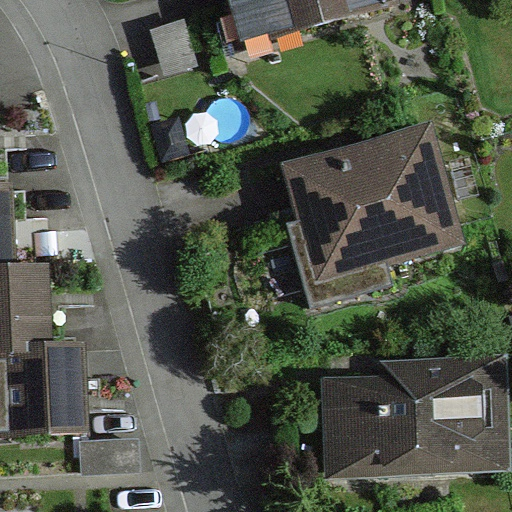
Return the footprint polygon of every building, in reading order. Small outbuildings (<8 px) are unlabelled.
[(404,0),(230,0),(247,55),(406,7),(404,0)] [(477,244),(439,118),(289,163),(326,289),(477,244)] [(0,267),(23,267),(22,191),(0,190),(0,267)] [(263,240),(279,293),(314,283),(298,230),(263,240)] [(0,267),(0,355),(64,353),(61,264),(23,267),(0,267)] [(0,355),(0,442),(98,438),(94,352),(64,353),(0,355)] [(511,360),(326,366),(329,476),(511,470),(511,360)]
